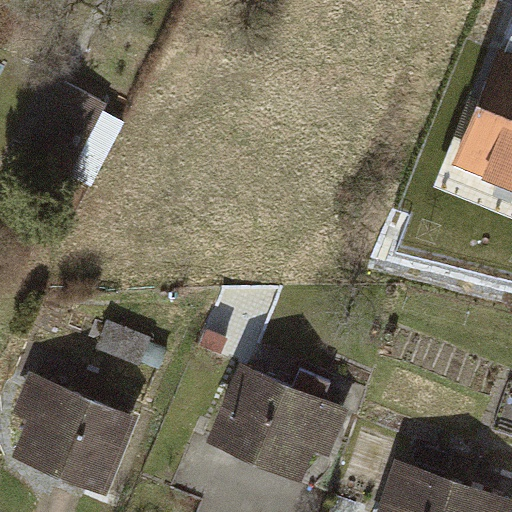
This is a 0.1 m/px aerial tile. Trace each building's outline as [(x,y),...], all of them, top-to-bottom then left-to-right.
[(511,52),(504,49),(461,154),(511,174),(511,52)] [(110,102),(64,78),(28,148),(73,172),(110,102)] [(274,281),(226,282),(215,304),(234,310),(234,300),(268,299),(274,281)] [(150,333),(107,315),(97,341),(139,358),(150,333)] [(348,403),(237,354),(204,430),(298,472),(312,442),(327,449),(348,403)] [(134,409),(31,365),(15,405),(28,410),(14,443),(103,481),(134,409)] [(511,380),(510,380),(495,424),(511,430),(511,380)] [(511,511),(511,492),(399,453),(377,511),(511,511)]
